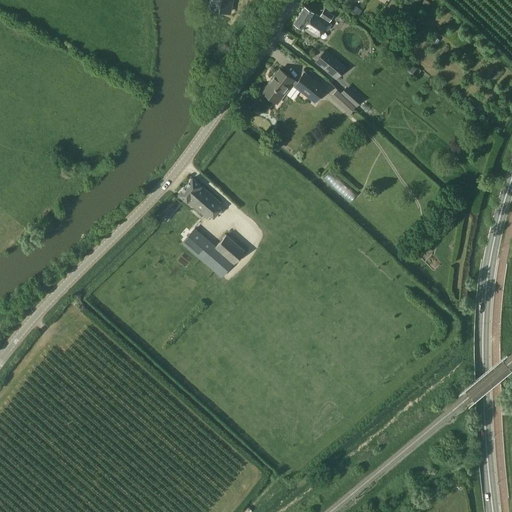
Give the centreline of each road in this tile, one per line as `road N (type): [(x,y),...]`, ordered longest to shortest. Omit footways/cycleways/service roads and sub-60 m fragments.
road 1 (tertiary): [(0,360),(187,157),(289,0)]
road 2 (tertiary): [(492,511),(483,303),(511,184)]
